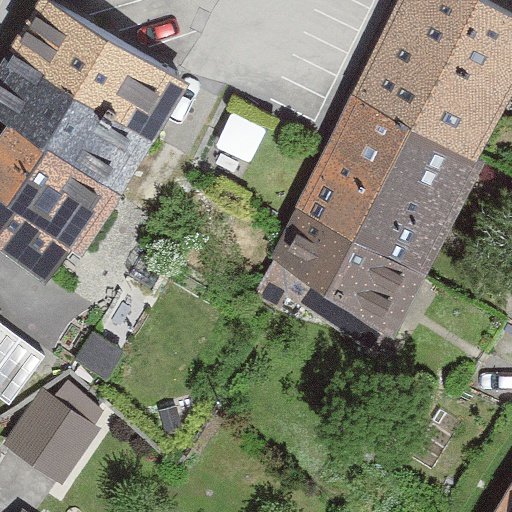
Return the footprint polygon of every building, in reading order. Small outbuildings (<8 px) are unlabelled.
[(511,66),(511,17),(478,0),(408,0),(361,93),(469,149),(511,66)] [(0,82),(0,102),(18,114),(118,178),(178,84),(51,3),(0,82)] [(469,149),(361,93),(306,204),(419,261),(475,152),(469,149)] [(0,141),(0,182),(10,188),(74,230),(82,235),(118,178),(18,114),(0,141)] [(10,188),(0,203),(0,240),(48,271),(74,230),(10,188)] [(419,261),(306,204),(282,253),(391,320),(419,261)] [(0,318),(0,391),(10,399),(45,354),(0,318)] [(92,426),(46,395),(17,440),(63,470),(92,426)]
